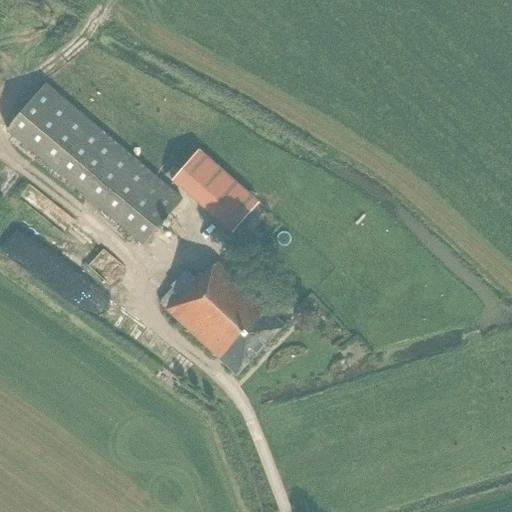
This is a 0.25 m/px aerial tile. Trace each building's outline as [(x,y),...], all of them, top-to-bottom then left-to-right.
[(144,245),(182,199),(46,85),(8,131),(144,245)] [(259,203),(198,151),(171,183),(233,235),(259,203)] [(0,242),(0,247),(30,268),(52,237),(20,214),(0,242)] [(115,279),(125,266),(105,252),(95,265),(115,279)] [(236,377),(284,327),(218,263),(204,277),(202,274),(196,280),(187,271),(172,286),(173,288),(162,300),(162,305),(167,310),(236,377)]
